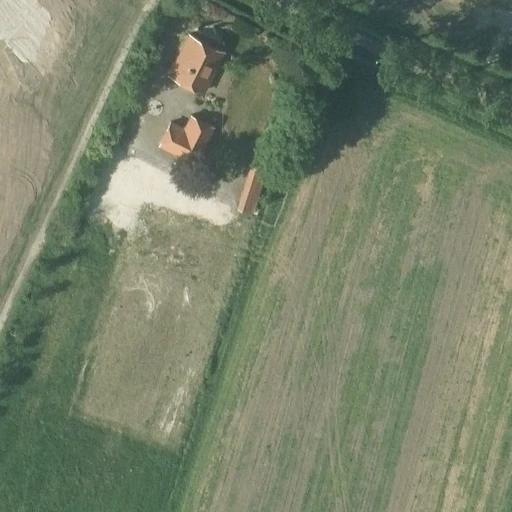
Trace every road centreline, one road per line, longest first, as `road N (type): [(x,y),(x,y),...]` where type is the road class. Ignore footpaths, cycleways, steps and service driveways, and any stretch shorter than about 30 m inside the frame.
road 1 (residential): [(443,393),(82,268),(38,366)]
road 2 (track): [(124,178),(266,233),(511,203)]
road 3 (unclassified): [(511,111),(270,0)]
road 4 (residential): [(443,393),(486,268)]
road 5 (residential): [(403,511),(443,393)]
